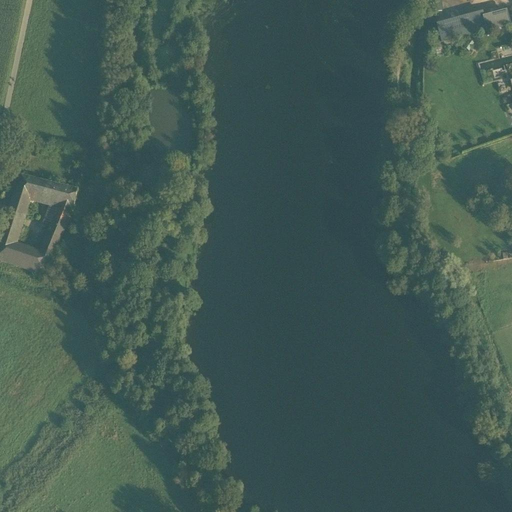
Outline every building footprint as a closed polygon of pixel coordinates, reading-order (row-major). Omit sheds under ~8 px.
[(482,13),(437,26),(442,44),(487,32),(483,19),(482,13)] [(483,19),(487,32),(508,26),(505,13),(483,19)] [(474,46),(469,42),(464,50),(469,54),(470,52),(471,53),(475,48),(473,47),(474,46)] [(20,176),(14,194),(22,197),(28,178),(20,176)] [(28,178),(22,197),(22,198),(31,200),(51,205),(57,186),(28,178)] [(60,208),(73,211),(78,191),(57,186),(51,205),(60,208)] [(14,194),(8,214),(24,219),(31,200),(22,198),(22,197),(14,194)] [(54,219),(40,254),(54,259),(66,229),(67,225),(73,211),(60,208),(55,220),(54,219)] [(8,214),(5,221),(22,227),(24,219),(8,214)] [(52,262),(54,259),(40,254),(16,246),(22,227),(5,221),(0,238),(0,262),(46,278),(52,262)] [(73,232),(66,229),(54,259),(52,262),(59,264),(73,232)]
